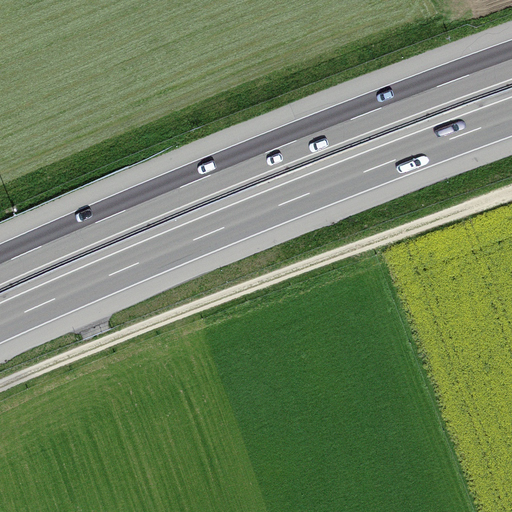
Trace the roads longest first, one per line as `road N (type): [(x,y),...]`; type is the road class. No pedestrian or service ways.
road 1 (motorway): [(0,322),(511,116)]
road 2 (motorway): [(511,59),(0,264)]
road 3 (track): [(0,385),(511,191)]
